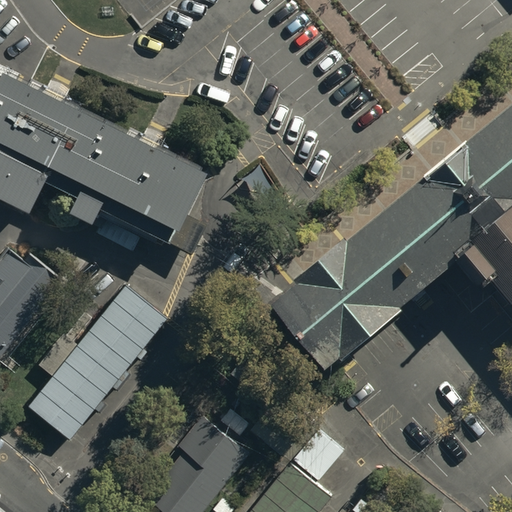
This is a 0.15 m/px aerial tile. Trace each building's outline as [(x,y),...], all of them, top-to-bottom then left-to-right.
[(0,191),(25,204),(39,176),(194,250),(207,222),(185,212),(205,169),(0,71),(0,191)] [(511,102),(279,294),(335,362),(472,249),(511,297),(511,102)] [(7,248),(0,257),(0,353),(59,280),(28,255),(23,261),(7,248)] [(126,285),(27,403),(68,436),(166,318),(126,285)] [(210,421),(151,492),(175,511),(200,511),(249,453),(210,421)] [(292,463),(251,511),(317,511),(332,495),(292,463)]
